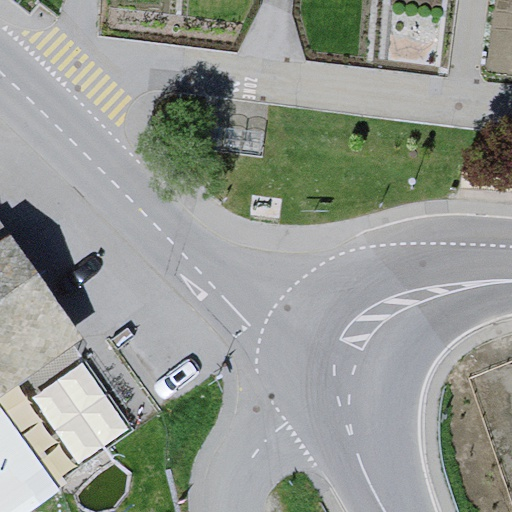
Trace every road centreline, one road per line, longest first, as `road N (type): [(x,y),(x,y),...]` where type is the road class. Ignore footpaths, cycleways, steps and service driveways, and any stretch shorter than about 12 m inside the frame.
road 1 (residential): [(0,74),(248,324),(341,389)]
road 2 (tertiary): [(341,389),(350,341),(379,311),(427,291),(511,280)]
road 3 (residential): [(341,389),(249,457),(232,493),(234,511)]
road 4 (tertiary): [(341,389),(353,449),(383,511)]
